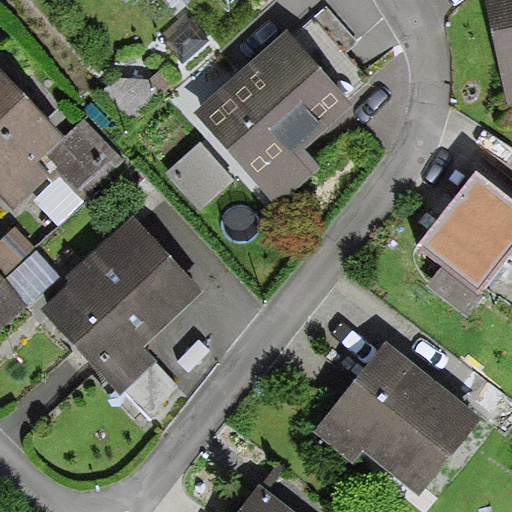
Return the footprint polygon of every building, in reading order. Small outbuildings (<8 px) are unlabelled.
[(511,0),(493,0),(511,82),(511,0)] [(347,103),(376,79),(332,24),(302,48),(347,103)] [(284,44),(198,118),(270,200),(306,169),(289,150),(339,106),(284,44)] [(0,85),(0,189),(12,201),(36,177),(24,164),(51,138),(0,85)] [(511,212),(475,180),(414,249),(477,304),(511,264),(511,212)] [(0,247),(0,342),(67,279),(19,229),(0,247)] [(129,232),(48,310),(147,411),(167,391),(130,353),(190,295),(129,232)] [(389,348),(317,439),(355,470),(364,459),(415,499),(479,419),(389,348)] [(289,511),(245,478),(218,511),(289,511)]
